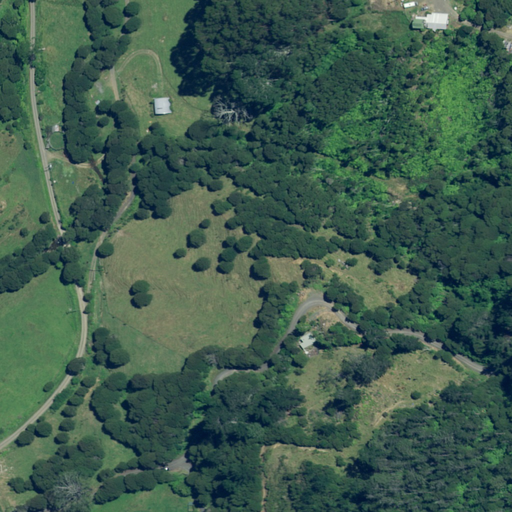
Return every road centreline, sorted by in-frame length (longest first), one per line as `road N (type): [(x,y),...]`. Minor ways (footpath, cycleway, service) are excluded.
road 1 (unclassified): [(49,511),(174,455),(218,377),(262,363),(307,306),(334,312),(355,330),(418,330),(479,370),(495,361),(511,310)]
road 2 (unclassified): [(0,445),(45,406),(81,330),(31,120),(27,0)]
